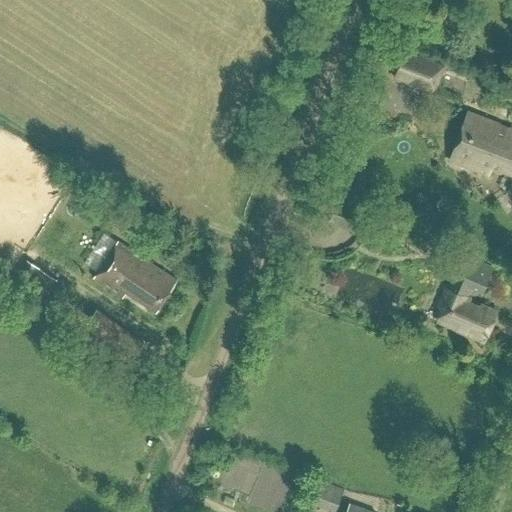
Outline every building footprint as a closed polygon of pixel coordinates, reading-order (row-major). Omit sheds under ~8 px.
[(404,49),(393,78),(433,93),(444,64),(404,49)] [(492,166),(511,173),(511,129),(467,112),(449,160),(489,175),(492,166)] [(359,232),(368,211),(339,200),(331,221),(359,232)] [(125,291),(155,311),(176,280),(117,240),(92,277),(122,296),(125,291)] [(437,304),(442,307),(437,321),(485,340),(497,310),(464,297),(469,285),(484,291),(495,266),(461,252),(450,279),(453,281),(450,289),(445,286),(437,304)] [(27,259),(12,282),(25,292),(33,280),(45,287),(49,291),(57,280),(27,259)] [(363,289),(367,274),(347,269),(343,284),(363,289)] [(77,306),(68,318),(82,328),(84,325),(91,316),(77,306)] [(91,316),(84,325),(132,361),(146,343),(97,307),(91,316)] [(310,502),(336,511),(345,488),(319,478),(310,502)] [(377,511),(350,501),(345,511),(377,511)]
